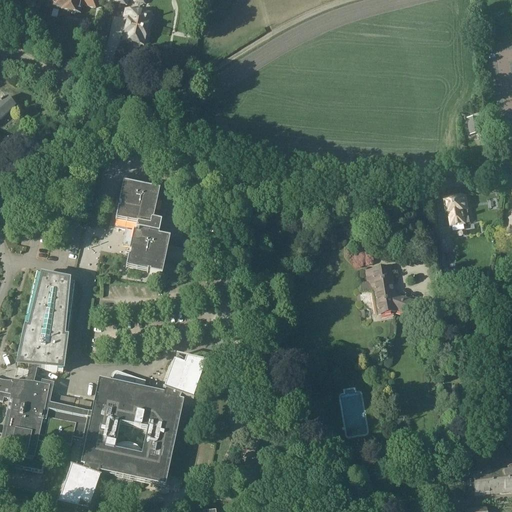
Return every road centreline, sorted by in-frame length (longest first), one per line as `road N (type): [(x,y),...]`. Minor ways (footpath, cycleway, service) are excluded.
road 1 (residential): [(511,179),(282,174),(120,114)]
road 2 (track): [(348,0),(262,38),(132,119)]
road 3 (residential): [(120,114),(0,45)]
road 4 (residential): [(0,180),(120,114)]
